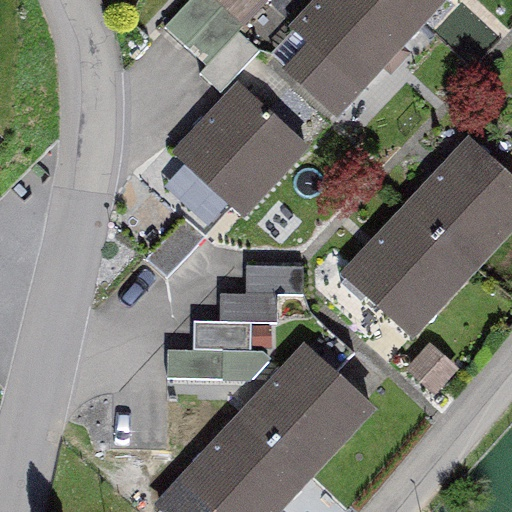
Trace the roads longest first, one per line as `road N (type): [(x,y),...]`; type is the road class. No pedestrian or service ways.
road 1 (residential): [(15,511),(87,151),(87,68),(67,0)]
road 2 (residential): [(383,511),(511,369)]
